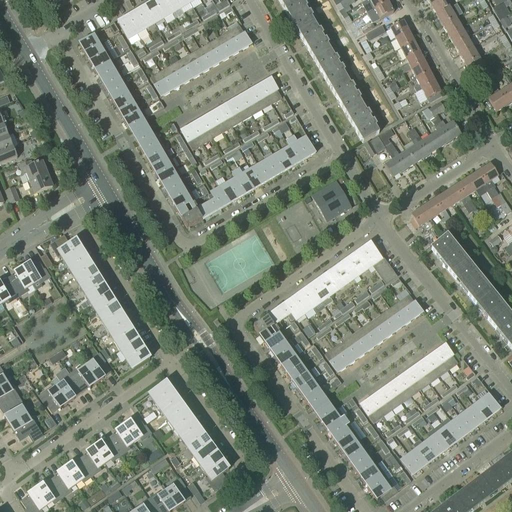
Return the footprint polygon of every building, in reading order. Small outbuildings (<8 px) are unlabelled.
[(163,0),(158,0),(153,3),(163,20),(172,15),(163,0)] [(175,0),(163,0),(172,15),(181,10),(175,0)] [(186,0),(175,0),(181,10),(190,5),(186,0)] [(298,0),(295,0),(282,8),(290,21),(298,35),(314,26),(306,12),(298,0)] [(372,7),(365,10),(368,14),(388,4),(385,0),(369,0),(369,1),(372,7)] [(449,9),(446,4),(451,1),(449,0),(441,0),(430,7),(436,17),(449,9)] [(153,3),(145,8),(154,25),(163,20),(153,3)] [(227,3),(216,10),(218,13),(229,7),(227,3)] [(339,3),(334,6),(342,19),(346,17),(342,9),(339,3)] [(388,4),(368,14),(371,20),(377,17),(380,21),(393,14),(388,4)] [(496,8),(492,10),(499,21),(504,18),(509,16),(505,10),(503,4),(496,8)] [(456,5),(449,9),(436,17),(442,27),(455,19),(462,15),(456,5)] [(145,8),(136,13),(146,30),(154,25),(145,8)] [(136,13),(127,19),(137,35),(146,30),(136,13)] [(495,23),(491,17),(487,19),(490,25),(495,23)] [(505,18),(499,22),(503,27),(509,23),(505,18)] [(127,19),(118,24),(128,41),(137,35),(127,19)] [(461,29),(455,19),(442,27),(445,32),(448,37),(461,29)] [(376,20),(359,28),(362,34),(379,25),(376,20)] [(402,22),(388,29),(394,40),(407,33),(402,22)] [(498,28),(495,23),(490,25),(494,31),(498,28)] [(114,24),(109,27),(114,35),(119,32),(114,24)] [(314,26),(298,35),(306,49),(314,62),(330,53),(322,40),(314,26)] [(239,27),(228,33),(240,52),(251,46),(251,45),(250,46),(239,27)] [(381,27),(364,36),(366,40),(383,32),(381,27)] [(467,39),(461,29),(448,37),(453,47),(467,39)] [(228,33),(219,39),(230,58),(240,52),(228,33)] [(407,33),(394,40),(399,50),(413,43),(407,33)] [(79,45),(79,46),(84,55),(102,45),(96,34),(84,41),(85,43),(80,46),(79,45)] [(507,43),(503,36),(499,39),(502,45),(507,43)] [(121,37),(116,39),(120,46),(125,43),(121,37)] [(385,38),(379,42),(381,47),(388,43),(385,38)] [(219,39),(209,44),(220,64),(230,58),(219,39)] [(472,49),(467,39),(453,47),(459,57),(472,49)] [(368,54),(371,52),(365,42),(359,45),(365,55),(368,54)] [(125,43),(120,46),(123,52),(128,49),(125,43)] [(413,43),(399,50),(404,60),(418,53),(413,43)] [(209,44),(199,50),(210,69),(220,64),(209,44)] [(102,45),(84,55),(89,63),(107,53),(102,45)] [(378,59),(389,55),(387,49),(375,54),(378,59)] [(478,59),(472,49),(459,57),(465,67),(478,59)] [(199,50),(189,56),(200,75),(210,69),(199,50)] [(119,51),(115,53),(118,61),(123,59),(119,51)] [(107,53),(89,63),(94,72),(112,61),(107,53)] [(131,53),(126,56),(129,62),(134,59),(131,53)] [(330,53),(314,62),(322,76),(330,90),(346,80),(338,67),(330,53)] [(407,65),(398,70),(401,75),(410,71),(423,63),(418,53),(404,60),(407,65)] [(189,56),(179,62),(190,81),(200,75),(189,56)] [(484,69),(480,63),(483,61),(481,57),(478,59),(465,67),(470,76),(484,69)] [(134,59),(129,62),(133,68),(138,65),(134,59)] [(112,61),(94,72),(99,80),(117,69),(112,61)] [(179,62),(169,67),(181,87),(190,81),(179,62)] [(412,76),(408,79),(410,83),(415,81),(428,74),(423,63),(410,71),(412,76)] [(169,67),(160,73),(171,92),(181,87),(169,67)] [(117,69),(99,80),(104,88),(122,78),(117,69)] [(140,70),(135,73),(139,79),(144,76),(140,70)] [(499,70),(495,72),(501,81),(505,78),(499,70)] [(160,73),(149,79),(160,98),(159,98),(159,99),(171,92),(160,73)] [(418,86),(412,89),(415,94),(420,91),(434,84),(428,74),(415,81),(418,86)] [(491,74),(486,77),(489,81),(487,83),(492,92),(499,87),(494,78),(494,79),(491,74)] [(144,76),(139,79),(143,85),(148,82),(144,76)] [(122,78),(104,88),(109,96),(127,86),(122,78)] [(271,80),(260,86),(271,106),(281,100),(270,81),(271,80)] [(346,80),(330,90),(338,103),(346,117),(362,108),(354,94),(346,80)] [(434,84),(420,91),(425,101),(439,94),(434,84)] [(127,86),(109,96),(113,105),(132,94),(127,86)] [(150,86),(145,89),(149,95),(154,92),(150,86)] [(260,86),(250,92),(261,111),(271,106),(260,86)] [(511,90),(510,87),(498,94),(506,106),(511,101),(511,90)] [(154,92),(149,95),(152,101),(157,98),(154,92)] [(250,92),(240,98),(251,117),(261,111),(250,92)] [(132,94),(113,105),(118,113),(136,102),(132,94)] [(498,94),(487,101),(494,113),(506,106),(498,94)] [(240,98),(230,104),(241,123),(251,117),(240,98)] [(136,102),(118,113),(123,121),(141,111),(136,102)] [(400,106),(403,113),(412,109),(409,102),(400,106)] [(160,103),(155,106),(159,112),(164,109),(160,103)] [(230,104),(220,109),(232,129),(241,123),(230,104)] [(439,104),(427,111),(432,118),(436,116),(443,111),(439,104)] [(260,121),(278,112),(276,108),(258,117),(260,121)] [(362,108),(346,117),(354,131),(362,144),(378,135),(370,121),(362,108)] [(220,109),(211,115),(222,134),(232,129),(220,109)] [(141,111),(123,121),(128,130),(142,122),(146,119),(141,111)] [(211,115),(201,121),(212,140),(222,134),(211,115)] [(436,116),(432,118),(448,143),(459,136),(452,123),(444,128),(441,123),(440,124),(436,116)] [(432,118),(428,120),(433,128),(433,129),(436,134),(429,138),(436,150),(448,143),(432,118)] [(201,121),(191,127),(202,146),(212,140),(201,121)] [(145,127),(142,122),(128,130),(131,135),(135,141),(138,146),(151,138),(148,133),(145,127)] [(173,125),(168,128),(172,134),(177,131),(173,125)] [(191,127),(180,133),(180,134),(181,133),(192,152),(202,146),(191,127)] [(412,130),(409,132),(425,158),(436,150),(429,138),(421,143),(418,138),(417,138),(412,130)] [(409,132),(406,135),(414,148),(406,153),(413,165),(425,158),(409,132)] [(0,153),(12,148),(17,146),(12,135),(7,137),(0,140),(0,153)] [(151,138),(138,146),(142,154),(161,144),(155,135),(151,138)] [(179,136),(174,139),(178,145),(183,142),(179,136)] [(293,139),(285,143),(288,148),(298,164),(305,160),(296,144),(293,139)] [(304,139),(296,144),(305,160),(314,155),(304,139)] [(377,139),(368,144),(375,156),(384,151),(391,162),(383,167),(391,179),(402,172),(394,160),(391,155),(386,147),(383,149),(377,139)] [(183,142),(178,145),(181,151),(186,148),(183,142)] [(161,144),(142,154),(147,163),(165,152),(161,144)] [(375,156),(368,144),(362,147),(369,159),(375,156)] [(389,145),(386,147),(391,155),(394,153),(389,145)] [(0,166),(17,160),(12,148),(0,153),(0,166)] [(288,148),(281,153),(290,169),(298,164),(288,148)] [(165,152),(147,163),(152,171),(170,160),(165,152)] [(189,152),(184,155),(187,161),(192,158),(189,152)] [(281,153),(273,158),(282,173),(290,169),(281,153)] [(406,153),(394,160),(402,172),(413,165),(406,153)] [(192,158),(187,161),(191,167),(196,165),(192,158)] [(273,158),(265,162),(274,178),(282,173),(273,158)] [(170,160),(152,171),(157,179),(175,169),(170,160)] [(30,162),(19,166),(23,177),(26,175),(29,182),(46,175),(42,164),(32,167),(30,162)] [(265,162),(257,167),(267,182),(274,178),(265,162)] [(489,166),(477,173),(493,198),(497,196),(493,189),(494,189),(490,182),(497,178),(489,166)] [(257,167),(250,171),(259,187),(267,182),(257,167)] [(175,169),(157,179),(162,187),(180,177),(175,169)] [(231,175),(234,180),(243,196),(251,192),(242,176),(239,171),(231,175)] [(250,171),(242,176),(251,192),(259,187),(250,171)] [(477,173),(466,180),(474,192),(481,188),(484,193),(485,192),(490,200),(493,198),(477,173)] [(32,189),(28,190),(31,197),(52,189),(46,175),(29,182),(32,189)] [(180,177),(162,187),(167,196),(185,185),(180,177)] [(234,180),(226,185),(236,201),(243,196),(234,180)] [(466,180),(454,188),(470,213),(473,211),(469,203),(466,197),(474,192),(466,180)] [(335,183),(310,198),(325,224),(340,216),(350,210),(335,183)] [(185,185),(167,196),(171,204),(190,193),(185,185)] [(226,185),(219,189),(228,205),(236,201),(226,185)] [(454,188),(443,195),(451,207),(458,202),(467,215),(470,213),(454,188)] [(13,189),(5,193),(10,206),(18,202),(13,189)] [(219,189),(211,194),(220,210),(228,205),(219,189)] [(190,193),(171,204),(176,212),(194,202),(190,193)] [(214,201),(211,203),(195,212),(201,221),(220,210),(211,194),(210,194),(211,195),(214,201)] [(443,195),(432,202),(439,214),(442,219),(448,227),(451,225),(443,212),(451,207),(443,195)] [(500,195),(495,198),(500,207),(505,216),(510,213),(505,204),(500,195)] [(194,202),(176,212),(186,229),(201,221),(195,212),(191,214),(187,207),(195,202),(194,202)] [(432,202),(421,209),(428,221),(439,214),(432,202)] [(412,221),(409,223),(414,231),(428,221),(421,209),(409,217),(412,221)] [(442,219),(439,222),(444,230),(448,227),(442,219)] [(495,231),(492,226),(486,230),(489,235),(495,231)] [(496,237),(488,244),(492,249),(500,242),(496,237)] [(72,254),(80,250),(75,242),(74,242),(74,243),(68,247),(62,238),(50,246),(60,263),(62,262),(73,255),(72,254)] [(511,321),(445,238),(430,251),(511,351),(511,350),(511,321)] [(368,246),(317,283),(328,299),(372,268),(385,286),(395,278),(377,255),(376,256),(368,246)] [(73,255),(62,262),(67,270),(85,259),(80,250),(72,254),(73,255)] [(44,255),(39,259),(45,268),(51,264),(44,255)] [(85,259),(67,270),(73,280),(91,268),(85,259)] [(27,265),(20,269),(31,287),(38,283),(39,285),(48,279),(36,260),(28,265),(27,264),(27,265)] [(91,268),(73,280),(79,289),(97,277),(91,268)] [(11,275),(5,279),(17,298),(26,293),(25,291),(31,287),(20,269),(13,274),(13,275),(11,276),(11,275)] [(97,277),(79,289),(85,298),(102,287),(97,277)] [(0,304),(1,306),(7,302),(9,304),(17,298),(5,279),(0,282),(0,304)] [(372,295),(384,286),(381,281),(369,290),(372,295)] [(397,281),(390,286),(392,289),(399,284),(397,281)] [(317,283),(309,289),(320,305),(325,313),(333,307),(328,299),(317,283)] [(102,287),(85,298),(90,307),(108,296),(102,287)] [(309,289),(300,295),(312,311),(320,305),(309,289)] [(385,290),(371,300),(373,302),(387,292),(385,290)] [(357,305),(369,296),(366,292),(354,301),(357,305)] [(300,295),(292,301),(303,316),(312,311),(300,295)] [(108,296),(90,307),(96,316),(114,305),(108,296)] [(407,297),(323,357),(336,374),(335,375),(335,376),(421,314),(420,314),(407,297)] [(52,304),(49,300),(43,303),(46,308),(51,305),(52,304)] [(292,301),(284,306),(295,322),(303,316),(292,301)] [(343,315),(355,307),(352,302),(340,311),(341,312),(343,315)] [(366,303),(352,313),(354,316),(361,311),(363,313),(370,308),(366,303)] [(114,305),(96,316),(102,325),(120,314),(114,305)] [(284,306),(265,319),(272,328),(290,315),(295,323),(295,322),(284,306)] [(120,314),(102,325),(108,334),(125,323),(120,314)] [(348,316),(334,326),(336,329),(350,319),(348,316)] [(265,319),(252,329),(263,345),(281,333),(280,333),(273,338),(268,331),(272,328),(265,319)] [(125,323),(108,334),(113,344),(131,332),(125,323)] [(315,335),(309,326),(304,331),(308,336),(307,337),(309,339),(315,335)] [(329,329),(315,339),(317,342),(331,332),(329,329)] [(96,334),(98,341),(107,338),(105,332),(96,334)] [(131,332),(113,344),(119,353),(137,342),(131,332)] [(281,333),(263,345),(269,353),(286,341),(281,333)] [(304,340),(300,334),(296,337),(300,343),(304,340)] [(309,346),(304,340),(300,343),(305,349),(309,346)] [(286,341),(269,353),(275,361),(292,349),(286,341)] [(137,342),(119,353),(125,362),(143,351),(137,342)] [(445,347),(359,408),(359,409),(360,408),(373,426),(457,366),(444,348),(445,347)] [(292,349),(275,361),(280,369),(297,357),(292,349)] [(143,351),(125,362),(131,371),(148,361),(149,361),(143,351)] [(66,357),(62,352),(54,357),(58,362),(66,357)] [(90,363),(84,368),(95,385),(103,379),(104,378),(110,374),(97,356),(89,361),(90,363)] [(58,362),(54,357),(48,360),(52,366),(58,362)] [(297,357),(280,369),(286,377),(303,365),(297,357)] [(303,365),(286,377),(291,385),(308,372),(303,365)] [(65,369),(63,370),(81,395),(87,391),(86,390),(88,389),(89,391),(89,390),(89,389),(95,385),(84,368),(77,372),(76,370),(69,375),(65,369)] [(56,378),(51,382),(55,388),(54,389),(66,405),(74,400),(73,400),(75,398),(75,399),(81,395),(63,370),(55,376),(56,378)] [(333,376),(329,370),(325,372),(329,378),(333,376)] [(0,390),(8,385),(0,371),(0,390)] [(308,372),(291,385),(297,392),(314,380),(308,372)] [(472,375),(465,380),(467,383),(474,378),(472,375)] [(336,379),(332,382),(336,388),(340,386),(336,379)] [(314,380),(297,392),(302,400),(320,388),(314,380)] [(476,380),(471,384),(473,387),(474,386),(476,389),(480,386),(476,380)] [(164,385),(148,397),(155,406),(172,394),(165,384),(164,385)] [(8,385),(0,390),(0,411),(18,400),(8,385)] [(320,388),(302,400),(308,408),(321,399),(325,396),(320,388)] [(46,391),(38,397),(51,416),(59,410),(59,411),(60,411),(59,410),(66,405),(54,389),(48,393),(46,391)] [(465,397),(463,393),(461,391),(456,394),(458,397),(459,397),(461,400),(465,397)] [(172,394),(155,406),(161,415),(178,403),(172,394)] [(451,397),(447,400),(449,403),(452,407),(456,405),(453,400),(451,397)] [(487,397),(479,403),(491,417),(498,412),(487,397)] [(319,424),(332,414),(329,409),(325,403),(321,399),(308,408),(312,413),(316,419),(319,424)] [(18,400),(0,411),(0,412),(3,418),(4,417),(5,419),(3,420),(4,421),(5,420),(9,427),(27,415),(18,400)] [(351,400),(347,403),(351,409),(355,407),(351,400)] [(178,403),(161,415),(167,423),(184,411),(178,403)] [(479,403),(472,408),(483,423),(491,417),(479,403)] [(472,408),(465,414),(476,428),(483,423),(472,408)] [(184,411),(167,423),(173,432),(191,420),(184,411)] [(332,414),(319,424),(325,431),(342,419),(336,411),(332,414)] [(363,417),(358,411),(354,414),(358,420),(363,417)] [(465,414),(458,419),(469,434),(476,428),(465,414)] [(27,415),(9,427),(14,435),(14,434),(15,436),(19,442),(28,436),(32,443),(41,437),(27,415)] [(367,422),(363,417),(358,420),(362,425),(367,422)] [(129,424),(122,429),(134,445),(141,440),(142,442),(150,436),(137,418),(129,424),(128,423),(129,424)] [(342,419),(325,431),(330,439),(347,427),(342,419)] [(422,419),(417,422),(419,425),(422,429),(425,427),(422,423),(424,422),(422,419)] [(458,419),(451,424),(462,439),(469,434),(458,419)] [(191,420),(173,432),(180,441),(197,429),(191,420)] [(451,424),(444,430),(455,444),(462,439),(451,424)] [(440,426),(433,431),(447,450),(455,444),(444,430),(440,426)] [(347,427),(330,439),(336,447),(353,435),(347,427)] [(374,432),(370,427),(365,429),(369,435),(374,432)] [(113,435),(107,439),(120,457),(129,451),(127,449),(134,445),(122,429),(114,434),(115,435),(113,436),(113,435)] [(197,429),(180,441),(186,450),(203,438),(197,429)] [(433,431),(426,436),(429,441),(440,455),(447,450),(433,431)] [(378,438),(374,432),(369,435),(373,441),(378,438)] [(353,435),(336,447),(342,455),(359,443),(353,435)] [(203,438),(186,450),(192,459),(210,446),(203,438)] [(99,445),(93,450),(104,466),(111,461),(112,463),(120,457),(107,439),(100,445),(99,444),(99,445)] [(418,441),(411,447),(415,451),(426,466),(433,461),(422,446),(418,441)] [(429,441),(422,446),(433,461),(440,455),(429,441)] [(385,448),(381,442),(377,445),(381,451),(385,448)] [(359,443),(342,455),(347,463),(364,450),(359,443)] [(210,446),(192,459),(199,467),(216,455),(210,446)] [(385,457),(389,454),(385,448),(381,451),(385,457)] [(84,456),(78,460),(91,478),(99,472),(98,471),(104,466),(93,450),(85,455),(86,456),(84,457),(84,456)] [(364,450),(347,463),(353,470),(370,458),(364,450)] [(415,451),(408,457),(419,472),(426,466),(415,451)] [(216,455),(199,467),(205,476),(222,464),(216,455)] [(408,457),(400,463),(411,477),(419,472),(408,457)] [(149,458),(145,461),(147,463),(149,467),(153,464),(149,458)] [(370,458),(353,470),(358,478),(375,466),(370,458)] [(396,464),(392,458),(388,461),(392,467),(396,464)] [(70,466),(64,471),(75,487),(82,482),(83,484),(91,478),(78,460),(71,466),(70,465),(70,466)] [(511,465),(508,461),(495,471),(507,486),(511,482),(511,465)] [(380,463),(375,466),(358,478),(364,486),(385,471),(380,463)] [(222,464),(205,476),(210,482),(208,484),(214,492),(213,492),(213,493),(226,483),(221,476),(227,471),(227,472),(228,471),(222,464)] [(400,469),(396,464),(392,467),(396,472),(400,469)] [(55,477),(49,481),(62,499),(70,494),(68,492),(75,487),(64,471),(56,476),(56,477),(55,478),(55,477)] [(385,471),(364,486),(369,494),(387,482),(391,479),(385,471)] [(495,471),(483,480),(495,496),(507,486),(495,471)] [(154,478),(151,473),(145,476),(148,481),(154,478)] [(403,473),(399,476),(406,486),(410,483),(403,473)] [(170,490),(164,493),(175,510),(183,504),(182,504),(184,503),(190,499),(178,480),(177,481),(178,482),(169,488),(170,490)] [(483,480),(470,490),(482,506),(495,496),(483,480)] [(41,487),(34,492),(46,508),(52,504),(53,506),(62,499),(49,481),(42,487),(41,486),(40,486),(41,487)] [(387,482),(369,494),(375,502),(381,498),(384,503),(396,494),(387,482)] [(100,488),(106,497),(110,494),(107,489),(104,485),(100,488)] [(192,485),(187,488),(193,497),(198,494),(192,485)] [(470,490),(457,500),(466,511),(473,511),(482,506),(470,490)] [(26,498),(20,503),(26,511),(25,511),(40,511),(46,508),(34,492),(27,497),(27,498),(26,499),(26,498)] [(156,497),(148,501),(154,511),(171,511),(175,510),(164,493),(157,498),(156,497)] [(94,496),(87,501),(91,507),(98,502),(94,496)] [(112,497),(106,501),(110,506),(116,502),(112,497)] [(466,511),(457,500),(444,509),(446,511),(466,511)] [(140,510),(136,511),(154,511),(148,501),(139,508),(140,510)] [(89,508),(85,503),(79,507),(82,511),(84,511),(89,509),(89,508)]
